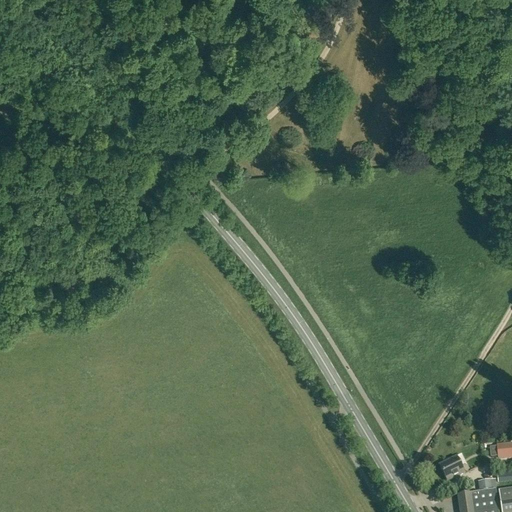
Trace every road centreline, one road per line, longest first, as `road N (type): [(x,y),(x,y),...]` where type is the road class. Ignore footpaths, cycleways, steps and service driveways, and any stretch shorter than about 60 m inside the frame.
road 1 (secondary): [(412,511),(273,289),(32,0)]
road 2 (track): [(394,482),(511,308)]
road 3 (unknown): [(263,125),(300,84),(342,0)]
